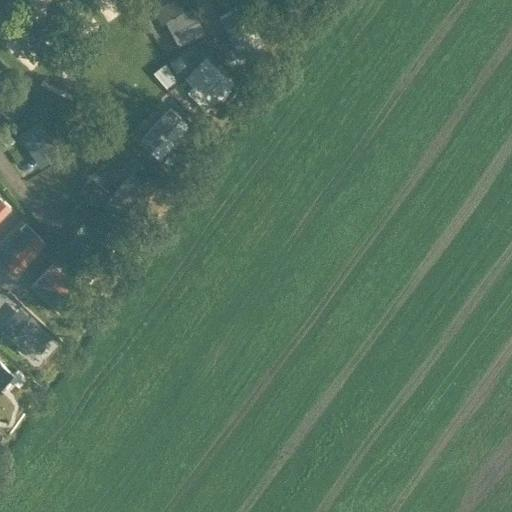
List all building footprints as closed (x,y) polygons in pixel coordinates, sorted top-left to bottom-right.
[(191,4),(164,17),(177,43),(204,30),(191,4)] [(234,47),(225,51),(229,61),(239,56),(234,47)] [(213,65),(204,57),(184,77),(192,85),(187,90),(207,109),(233,82),(214,64),(213,65)] [(30,103),(2,72),(0,74),(0,108),(12,120),(30,103)] [(155,158),(188,127),(168,106),(135,137),(155,158)] [(203,121),(213,129),(219,122),(209,113),(203,121)] [(62,153),(39,119),(27,126),(34,137),(26,142),(40,165),(49,160),(50,161),(62,153)] [(188,131),(196,138),(204,128),(196,121),(188,131)] [(0,132),(0,136),(6,146),(15,140),(7,128),(0,132)] [(131,198),(140,205),(159,181),(136,163),(102,205),(117,216),(131,198)] [(109,190),(90,175),(82,186),(101,201),(109,190)] [(90,227),(80,219),(58,250),(81,266),(104,232),(92,224),(90,227)] [(114,224),(106,235),(115,242),(123,230),(114,224)] [(0,335),(36,368),(60,341),(18,303),(0,323),(0,335)] [(0,386),(9,377),(13,373),(0,361),(0,386)] [(17,368),(13,373),(9,377),(18,386),(27,377),(17,368)]
